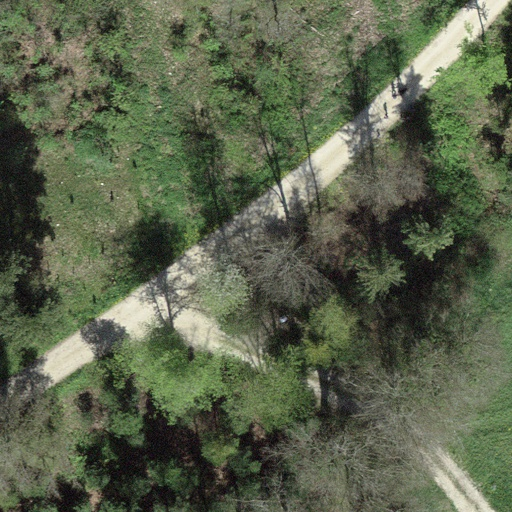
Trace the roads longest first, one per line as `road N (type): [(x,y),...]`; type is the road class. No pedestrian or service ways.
road 1 (track): [(0,400),(196,266),(391,112),(489,0)]
road 2 (track): [(128,313),(344,395),(415,443),(473,511)]
